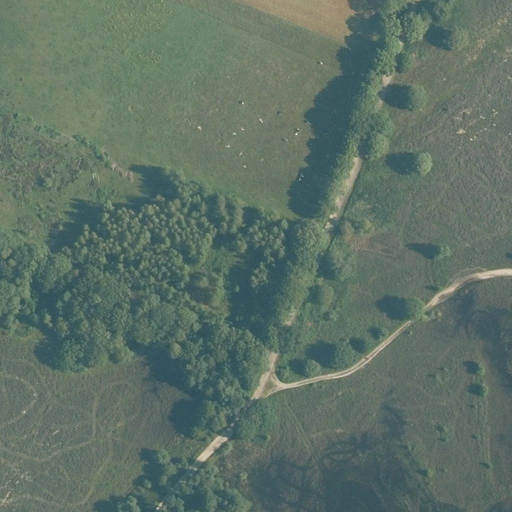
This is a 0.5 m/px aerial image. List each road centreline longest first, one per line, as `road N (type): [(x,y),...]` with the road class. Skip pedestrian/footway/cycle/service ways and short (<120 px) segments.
road 1 (track): [(419,0),(295,310),(249,402)]
road 2 (unknown): [(249,402),(160,511)]
